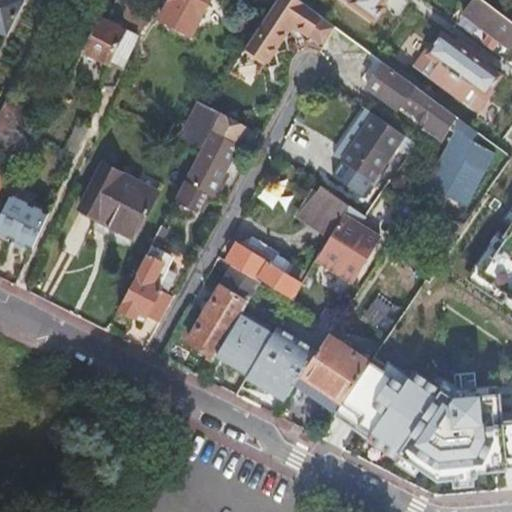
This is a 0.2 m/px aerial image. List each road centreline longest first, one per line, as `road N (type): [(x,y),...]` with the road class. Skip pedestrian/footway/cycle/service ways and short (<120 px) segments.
road 1 (residential): [(138,377),(308,68)]
road 2 (residential): [(138,377),(399,511)]
road 3 (residential): [(0,307),(138,377)]
